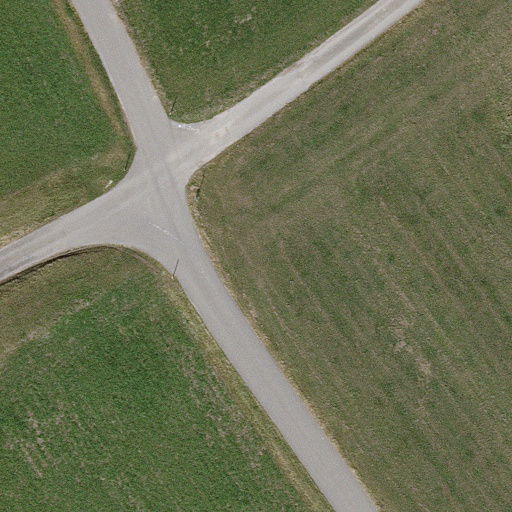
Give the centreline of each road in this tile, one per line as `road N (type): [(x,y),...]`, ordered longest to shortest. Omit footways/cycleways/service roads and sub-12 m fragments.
road 1 (track): [(357,511),(183,265),(137,97),(87,0)]
road 2 (track): [(0,261),(156,182),(391,0)]
